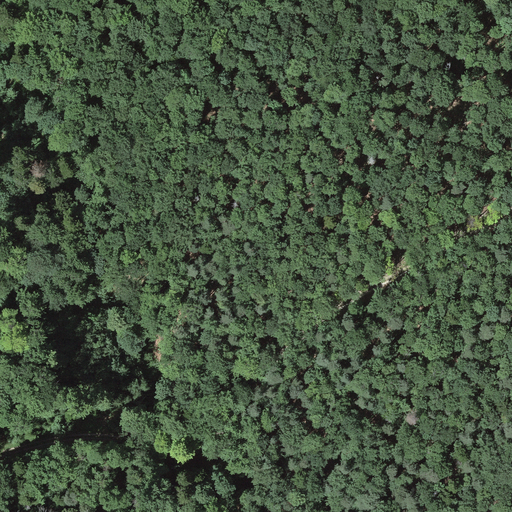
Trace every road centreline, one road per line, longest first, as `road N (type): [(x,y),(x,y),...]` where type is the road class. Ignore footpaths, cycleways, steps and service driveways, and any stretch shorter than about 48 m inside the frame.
road 1 (track): [(511,207),(310,323),(264,365),(207,448),(192,455),(92,433),(0,453)]
road 2 (track): [(192,455),(123,318),(97,306),(0,316)]
